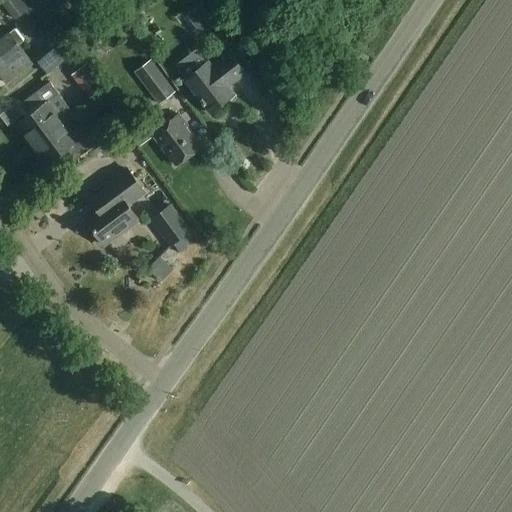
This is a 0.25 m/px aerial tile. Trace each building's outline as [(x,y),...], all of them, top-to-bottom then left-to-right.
[(20,0),(8,0),(3,4),(15,20),(28,10),(20,0)] [(197,39),(219,23),(204,3),(182,19),(197,39)] [(0,39),(0,74),(8,85),(34,64),(19,46),(25,42),(15,29),(9,34),(8,33),(0,39)] [(49,75),(79,50),(67,35),(37,59),(49,75)] [(244,71),(228,51),(210,65),(206,60),(183,78),(208,111),(232,93),(226,85),(244,71)] [(160,105),(177,92),(152,60),(135,73),(160,105)] [(73,75),(91,98),(107,86),(89,62),(73,75)] [(72,112),(49,81),(21,103),(29,114),(15,125),(30,145),(62,120),(72,112)] [(174,164),(199,145),(184,125),(185,123),(177,113),(150,133),(153,137),(174,164)] [(62,120),(30,145),(44,165),(67,148),(75,159),(97,142),(82,122),(70,131),(62,120)] [(129,131),(140,146),(153,137),(150,133),(142,122),(129,131)] [(96,208),(88,213),(83,218),(102,245),(137,219),(126,205),(143,192),(125,168),(95,190),(96,192),(89,198),(96,208)] [(171,248),(192,233),(173,205),(151,220),(171,248)] [(173,271),(160,258),(147,271),(160,284),(173,271)]
